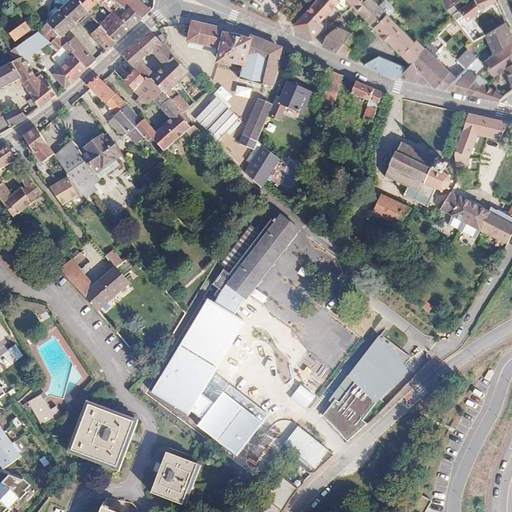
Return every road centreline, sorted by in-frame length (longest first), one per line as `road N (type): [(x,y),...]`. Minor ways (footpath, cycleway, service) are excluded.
road 1 (residential): [(511,113),(395,88),(180,0)]
road 2 (residential): [(295,511),(417,391),(511,327)]
road 3 (residential): [(170,0),(49,113),(0,143)]
road 4 (residential): [(511,365),(463,470),(454,511)]
